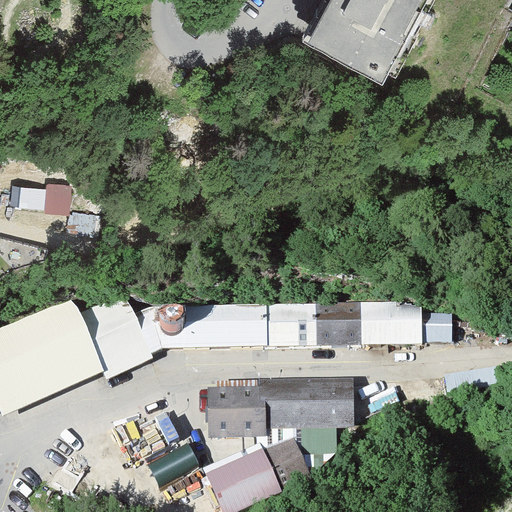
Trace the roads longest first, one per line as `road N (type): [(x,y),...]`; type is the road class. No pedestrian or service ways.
road 1 (residential): [(0,463),(191,375),(511,356)]
road 2 (unclassified): [(164,0),(168,35),(196,52),(239,39),(279,0)]
